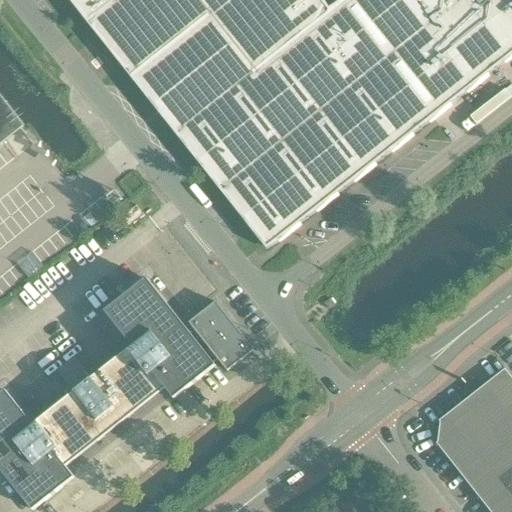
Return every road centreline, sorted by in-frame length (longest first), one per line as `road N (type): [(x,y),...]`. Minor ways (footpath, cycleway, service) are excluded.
road 1 (residential): [(14,0),(265,301)]
road 2 (unclassified): [(511,108),(265,301)]
road 3 (tertiary): [(358,415),(511,292)]
road 4 (tertiary): [(237,511),(358,415)]
road 5 (residential): [(265,301),(358,415)]
road 6 (unclassified): [(436,511),(358,415)]
